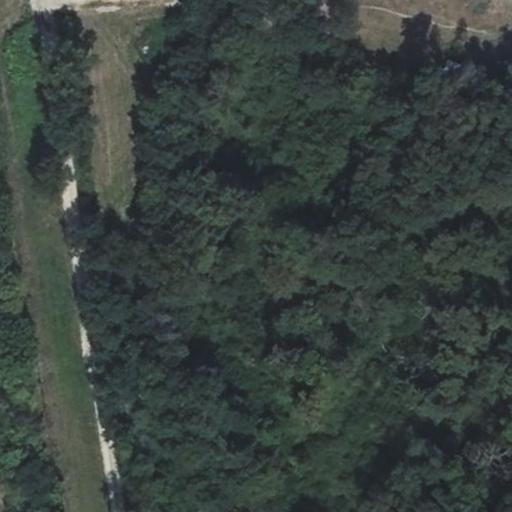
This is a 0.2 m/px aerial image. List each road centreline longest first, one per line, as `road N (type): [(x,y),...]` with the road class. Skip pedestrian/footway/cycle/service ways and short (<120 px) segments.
road 1 (track): [(36,0),(111,511)]
road 2 (track): [(37,10),(224,0)]
